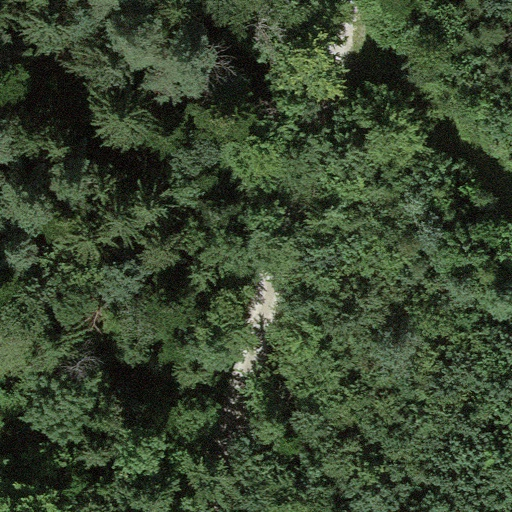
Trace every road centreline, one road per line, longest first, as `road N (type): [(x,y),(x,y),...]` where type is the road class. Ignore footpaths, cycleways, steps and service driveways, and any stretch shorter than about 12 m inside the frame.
road 1 (track): [(200,511),(340,0)]
road 2 (track): [(511,194),(328,45)]
